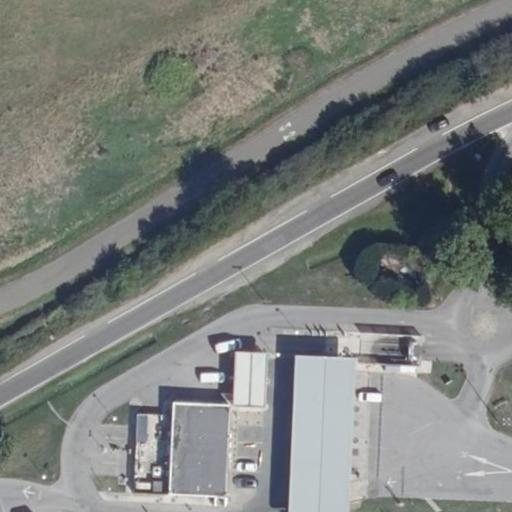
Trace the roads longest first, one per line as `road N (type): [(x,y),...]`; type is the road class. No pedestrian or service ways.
road 1 (unclassified): [(511,4),(350,87),(0,298)]
road 2 (primary): [(511,111),(414,156),(0,392)]
